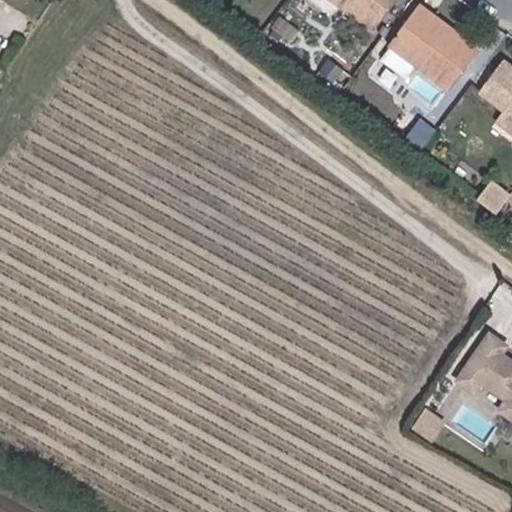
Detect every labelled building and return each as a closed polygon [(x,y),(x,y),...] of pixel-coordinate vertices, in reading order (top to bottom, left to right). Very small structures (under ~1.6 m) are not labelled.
[(347,0),(386,28),(406,0),(347,0)] [(406,47),(396,60),(419,79),(429,65),(461,90),(487,58),(445,25),(449,20),(434,9),(405,47),(406,47)] [(449,20),(445,25),(487,58),(491,53),(449,20)] [(511,108),(511,69),(493,95),(511,108)] [(416,119),(402,138),(428,157),(442,139),(416,119)] [(511,400),(505,411),(511,414),(511,358),(507,354),(511,347),(511,345),(497,335),(464,380),(479,392),(487,382),(511,399),(511,400)]
